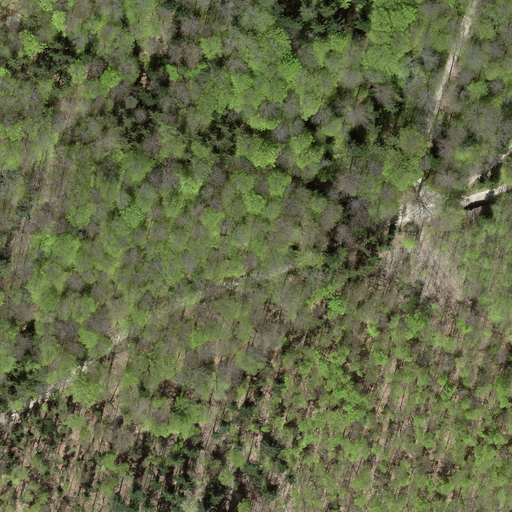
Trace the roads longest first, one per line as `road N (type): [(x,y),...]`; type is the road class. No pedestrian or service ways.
road 1 (track): [(437,202),(287,267),(165,308),(0,420)]
road 2 (track): [(511,187),(437,202),(414,174),(477,0)]
